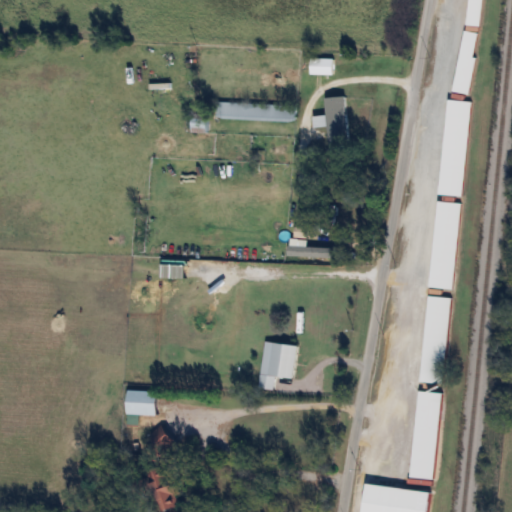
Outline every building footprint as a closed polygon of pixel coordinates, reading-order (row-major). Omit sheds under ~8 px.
[(481,26),(483,0),(469,0),(467,24),(481,26)] [(479,32),(464,30),(455,91),(470,93),(479,32)] [(346,96),(326,97),(329,144),(349,143),(346,96)] [(472,101),(449,99),(440,194),(463,196),(472,101)] [(296,121),(296,104),(216,102),(216,118),(296,121)] [(207,132),(207,114),(193,114),(193,132),(207,132)] [(431,287),(454,289),(462,203),(439,201),(431,287)] [(336,245),(300,245),(300,262),(336,262),(336,245)] [(422,381),(445,383),(453,297),(430,295),(422,381)] [(295,378),(299,344),(273,341),(269,374),(295,378)] [(159,390),(130,389),(129,413),(158,414),(159,390)] [(443,392),(420,390),(412,477),(435,479),(443,392)] [(149,435),(154,441),(149,445),(160,457),(178,442),(163,424),(149,435)] [(180,494),(174,464),(149,469),(158,511),(179,508),(177,495),(180,494)] [(429,511),(432,490),(368,484),(364,511),(429,511)]
